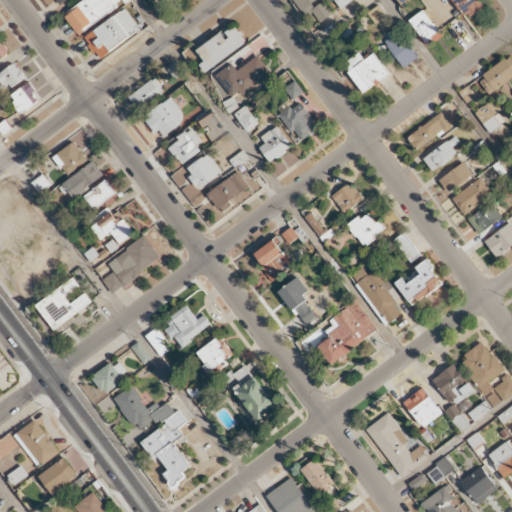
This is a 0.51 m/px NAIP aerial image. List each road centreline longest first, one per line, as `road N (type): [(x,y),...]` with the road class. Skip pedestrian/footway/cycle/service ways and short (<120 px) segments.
road 1 (residential): [(0,415),(511,28)]
road 2 (residential): [(397,511),(88,100)]
road 3 (residential): [(511,332),(261,0)]
road 4 (residential): [(200,511),(511,275)]
road 5 (tertiary): [(142,511),(0,318)]
road 6 (residential): [(88,100),(219,0)]
road 7 (residential): [(88,100),(13,0)]
